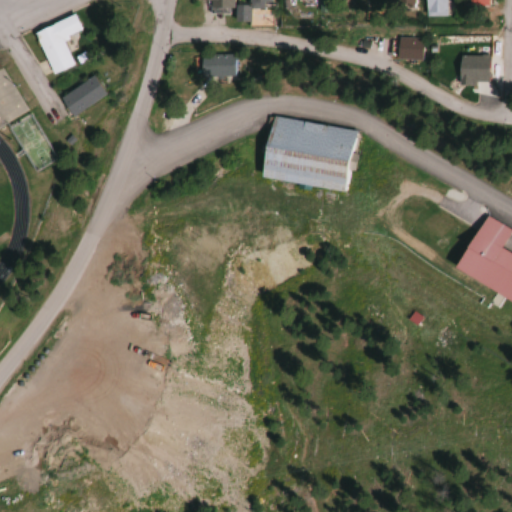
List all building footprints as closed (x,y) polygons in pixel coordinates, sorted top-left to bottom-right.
[(230,0),(207,0),(207,8),(231,8),(230,0)] [(232,22),(246,22),(247,9),(266,9),(266,0),(243,0),(244,5),(232,5),(232,22)] [(441,0),(421,0),(421,18),(442,18),(441,0)] [(31,31),(48,76),(70,67),(59,39),(78,32),(72,15),(31,31)] [(418,61),(418,38),(393,38),(393,61),(418,61)] [(230,55),(196,55),(196,77),(230,77),(230,55)] [(55,98),(66,117),(100,96),(89,77),(55,98)] [(256,179),(341,193),(352,130),(266,117),(256,179)] [(511,258),(496,250),(507,230),(480,215),(449,272),(511,306),(511,258)]
